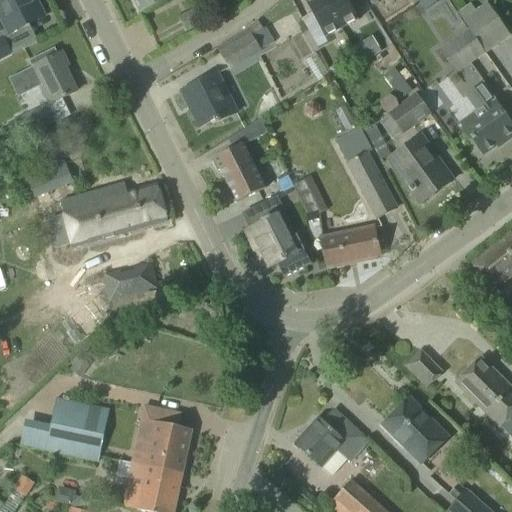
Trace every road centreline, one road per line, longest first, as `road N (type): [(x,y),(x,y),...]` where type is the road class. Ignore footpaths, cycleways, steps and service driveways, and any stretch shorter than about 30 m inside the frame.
road 1 (residential): [(291,317),(251,299),(225,273),(129,80)]
road 2 (unclassified): [(291,317),(353,310),(511,198)]
road 3 (unclassified): [(232,511),(291,317)]
road 4 (residential): [(129,80),(268,0)]
